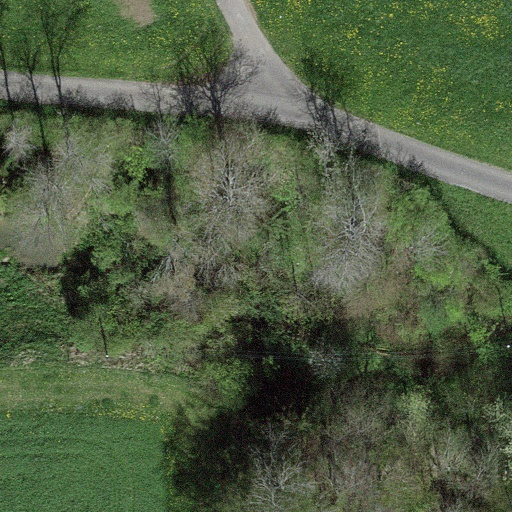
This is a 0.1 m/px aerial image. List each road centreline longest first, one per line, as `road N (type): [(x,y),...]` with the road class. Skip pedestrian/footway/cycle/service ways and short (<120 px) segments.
road 1 (unclassified): [(0,81),(316,119),(511,191)]
road 2 (track): [(316,119),(232,22),(223,0)]
